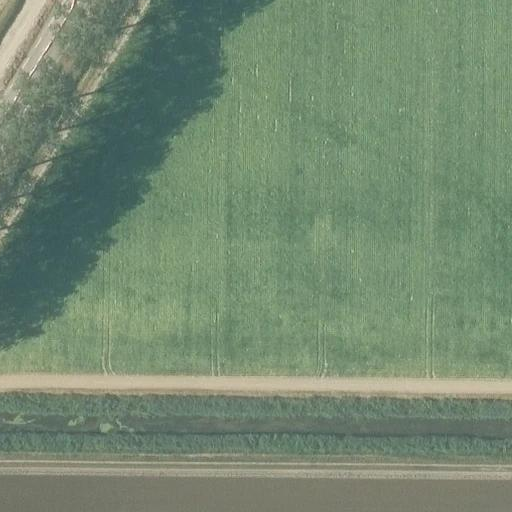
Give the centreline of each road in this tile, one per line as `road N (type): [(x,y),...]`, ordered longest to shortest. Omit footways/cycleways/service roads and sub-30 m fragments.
road 1 (track): [(511,390),(0,383)]
road 2 (track): [(0,467),(511,471)]
road 3 (secondary): [(0,126),(78,0)]
